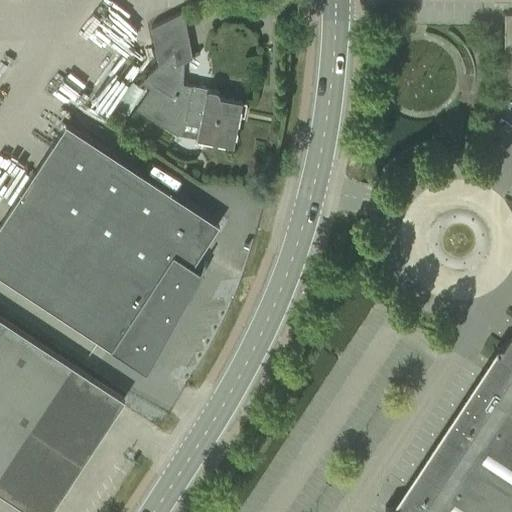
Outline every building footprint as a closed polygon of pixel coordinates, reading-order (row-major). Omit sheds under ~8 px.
[(180,82),(176,64),(192,56),(182,10),(150,26),(158,64),(137,84),(138,85),(141,81),(149,87),(136,107),(176,133),(185,120),(199,123),(196,137),(232,144),(241,99),(218,95),(219,93),(217,90),(215,89),(180,82)] [(191,264),(217,224),(66,124),(0,223),(0,274),(146,370),(186,297),(188,298),(203,271),(191,264)] [(370,239),(382,243),(383,240),(387,241),(389,231),(388,228),(377,225),(374,227),(373,231),(372,230),(370,239)] [(0,491),(31,511),(48,511),(123,398),(0,317),(0,491)] [(511,511),(511,329),(502,344),(495,346),(497,353),(398,503),(384,506),(385,511),(511,511)]
